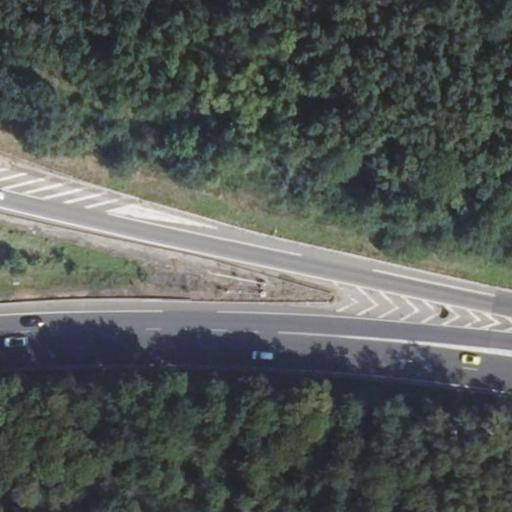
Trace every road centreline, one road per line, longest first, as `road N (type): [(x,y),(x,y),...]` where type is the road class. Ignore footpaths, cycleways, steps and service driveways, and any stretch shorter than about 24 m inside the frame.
road 1 (motorway): [(511,309),(0,197)]
road 2 (motorway): [(511,376),(326,355),(30,343)]
road 3 (motorway): [(511,342),(296,328),(30,343)]
